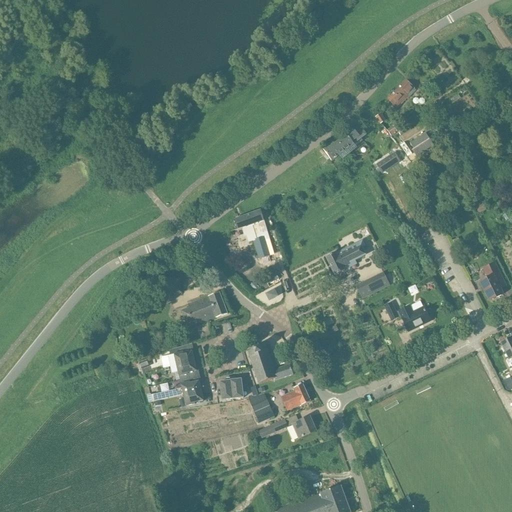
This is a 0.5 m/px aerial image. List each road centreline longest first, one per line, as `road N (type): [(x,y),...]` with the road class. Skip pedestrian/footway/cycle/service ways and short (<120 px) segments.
road 1 (unclassified): [(192,237),(353,109),(405,45),(481,0)]
road 2 (tertiary): [(0,390),(102,272),(192,237)]
road 3 (tertiary): [(330,407),(511,314)]
road 4 (track): [(167,214),(124,164),(92,107)]
road 5 (track): [(34,0),(92,107)]
